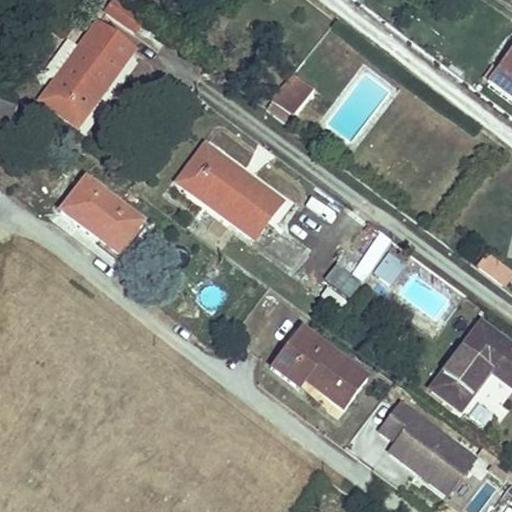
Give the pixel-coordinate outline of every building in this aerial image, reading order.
[(96,26),(48,88),(85,116),(131,53),(96,26)] [(511,51),(489,83),(511,99),(511,51)] [(85,116),(48,88),(37,101),(73,129),(85,116)] [(0,102),(0,148),(1,149),(15,107),(0,102)] [(276,110),(270,119),(291,135),(298,126),(276,110)] [(177,184),(190,194),(217,158),(204,148),(177,184)] [(217,158),(190,194),(257,243),(284,205),(217,158)] [(84,181),(59,214),(118,260),(143,227),(84,181)] [(391,289),(402,267),(382,258),(390,241),(373,233),(355,272),(391,289)] [(511,274),(487,257),(477,271),(504,292),(511,281),(511,274)] [(335,268),(322,285),(347,304),(360,287),(335,268)] [(301,333),(272,372),(301,394),(308,386),(347,413),(369,382),(301,333)] [(511,356),(479,334),(432,395),(461,416),(489,379),(511,396),(511,356)] [(475,461),(401,406),(383,433),(399,445),(393,454),(451,496),(475,461)]
